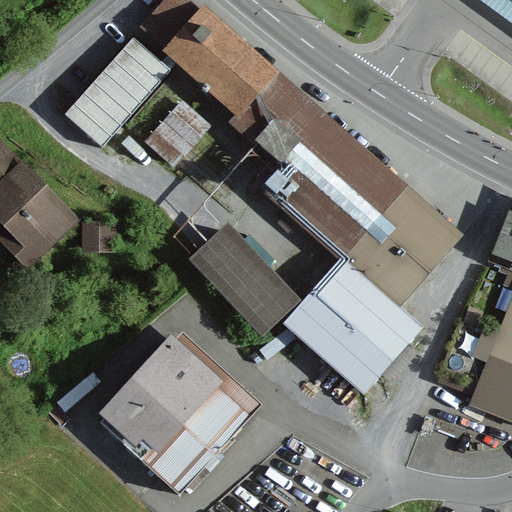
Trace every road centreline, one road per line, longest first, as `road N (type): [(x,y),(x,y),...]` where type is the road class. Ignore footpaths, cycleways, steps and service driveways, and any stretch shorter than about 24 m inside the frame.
road 1 (primary): [(252,0),(376,95),(511,173)]
road 2 (unclassified): [(106,0),(0,85)]
